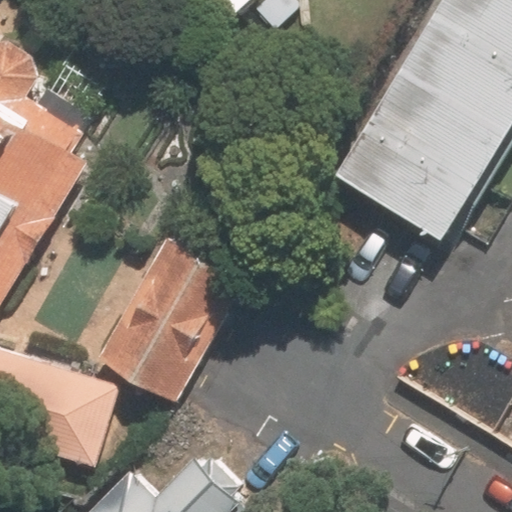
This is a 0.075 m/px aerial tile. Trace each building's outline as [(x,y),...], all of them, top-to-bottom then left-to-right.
[(511,0),(452,0),(346,172),(452,236),(511,137),(511,0)] [(0,312),(3,314),(98,158),(80,147),(91,128),(100,114),(54,87),(45,101),(32,93),(50,63),(0,33),(0,312)] [(175,234),(107,354),(187,399),(255,280),(175,234)] [(105,375),(0,343),(0,419),(84,445),(105,375)] [(206,408),(165,478),(222,511),(223,511),(264,443),(206,408)]
